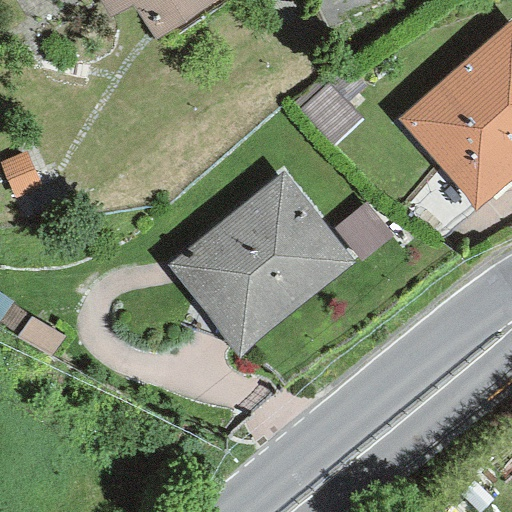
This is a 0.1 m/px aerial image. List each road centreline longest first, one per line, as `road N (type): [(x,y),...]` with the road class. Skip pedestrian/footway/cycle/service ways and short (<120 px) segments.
road 1 (secondary): [(236,511),(511,300)]
road 2 (unclassified): [(511,356),(329,511)]
